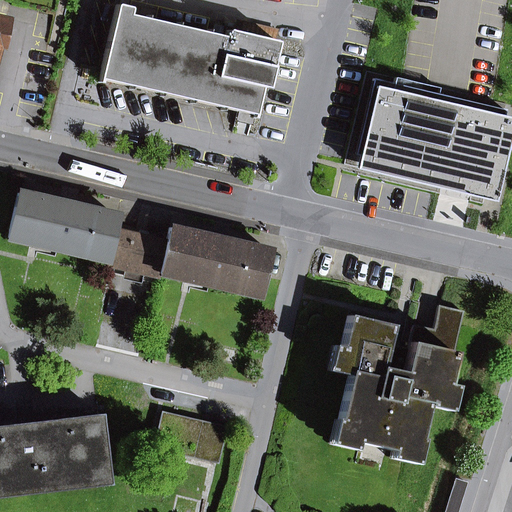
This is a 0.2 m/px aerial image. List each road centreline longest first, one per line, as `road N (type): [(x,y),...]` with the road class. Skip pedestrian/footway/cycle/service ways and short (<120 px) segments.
road 1 (residential): [(289,211),(0,144)]
road 2 (residential): [(0,327),(30,348),(267,401)]
road 3 (unclassified): [(338,0),(289,211)]
road 4 (residential): [(511,265),(309,216)]
road 5 (residential): [(309,216),(267,401)]
